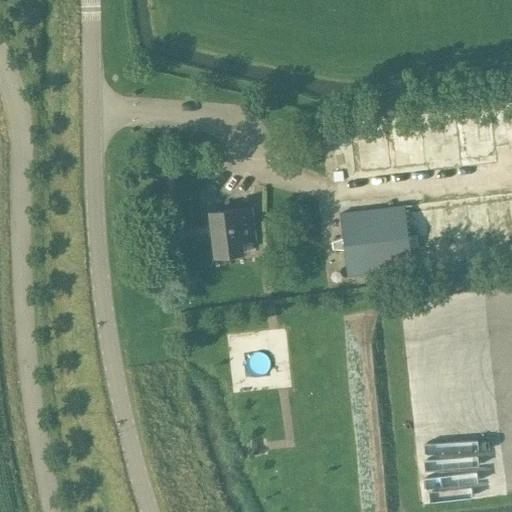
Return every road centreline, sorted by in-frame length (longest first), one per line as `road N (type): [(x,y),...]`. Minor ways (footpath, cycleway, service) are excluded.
road 1 (unclassified): [(150,511),(101,295),(89,0)]
road 2 (unclassified): [(51,511),(23,332),(16,119),(0,62)]
